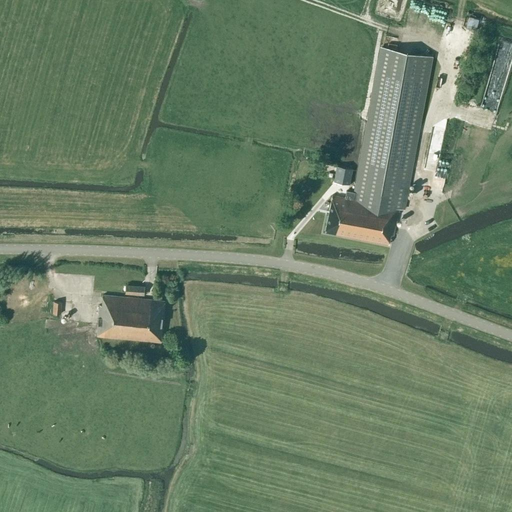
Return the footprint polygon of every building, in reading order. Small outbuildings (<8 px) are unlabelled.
[(430,55),(381,46),(367,122),(354,191),(346,190),(344,196),(332,194),(324,232),(388,244),(390,234),(393,235),(400,196),(405,197),(417,132),(430,55)] [(353,169),(336,165),(333,181),(349,185),(353,169)] [(124,293),(144,295),(144,286),(125,284),(124,293)] [(96,336),(160,342),(164,300),(102,295),(101,305),(99,305),(96,336)] [(52,313),(60,314),(61,302),(54,301),(52,313)]
